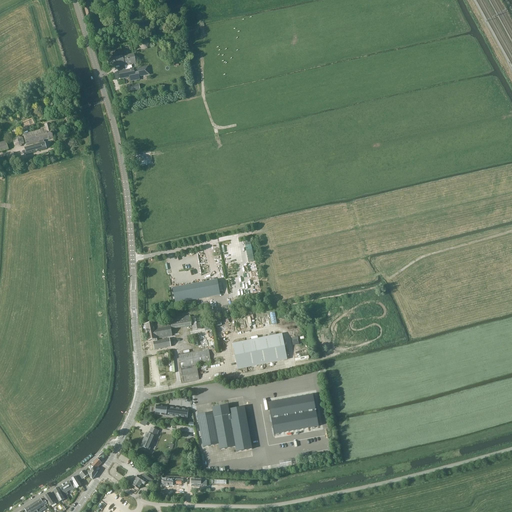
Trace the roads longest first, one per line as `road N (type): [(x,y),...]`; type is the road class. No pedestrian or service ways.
road 1 (tertiary): [(116,447),(140,387),(129,216),(112,120),(75,0)]
road 2 (unknown): [(139,394),(196,386),(247,400),(262,421),(264,446),(253,455),(227,454)]
